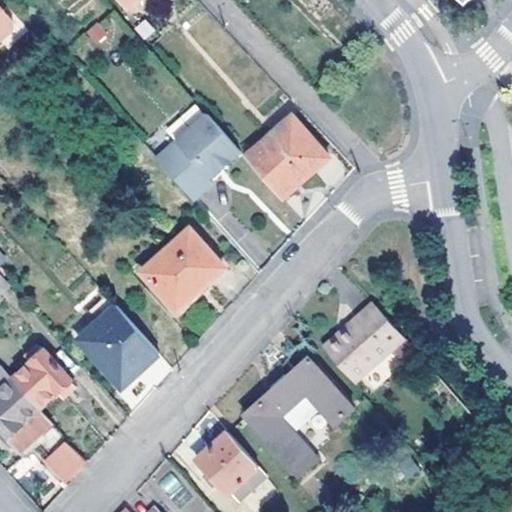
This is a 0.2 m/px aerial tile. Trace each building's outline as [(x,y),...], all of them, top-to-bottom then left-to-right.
[(0,41),(13,31),(13,23),(0,9),(0,41)] [(209,181),(241,153),(239,150),(208,115),(157,161),(193,201),(212,184),(209,181)] [(294,118),(246,159),(279,198),(311,170),(314,173),(330,159),(294,118)] [(177,311),(224,269),(191,232),(143,273),(177,311)] [(0,294),(11,285),(0,273),(0,294)] [(374,304),(342,333),(346,338),(378,309),(374,304)] [(116,306),(114,308),(78,340),(122,390),(160,356),(116,306)] [(357,385),(407,341),(378,309),(346,338),(342,333),(324,349),(357,385)] [(361,382),(369,391),(412,355),(404,345),(361,382)] [(27,395),(59,366),(41,347),(27,359),(30,363),(13,379),(27,395)] [(301,477),(318,460),(280,419),(305,396),(334,426),(353,409),(310,360),(246,417),(301,477)] [(13,379),(0,364),(0,419),(27,395),(13,379)] [(75,384),(59,366),(27,395),(40,409),(57,393),(61,397),(75,384)] [(27,395),(0,419),(0,428),(19,450),(51,422),(40,409),(27,395)] [(260,466),(229,432),(197,461),(228,495),(260,466)] [(86,460),(67,440),(46,460),(67,482),(86,460)] [(178,496),(184,483),(166,475),(160,489),(178,496)]
